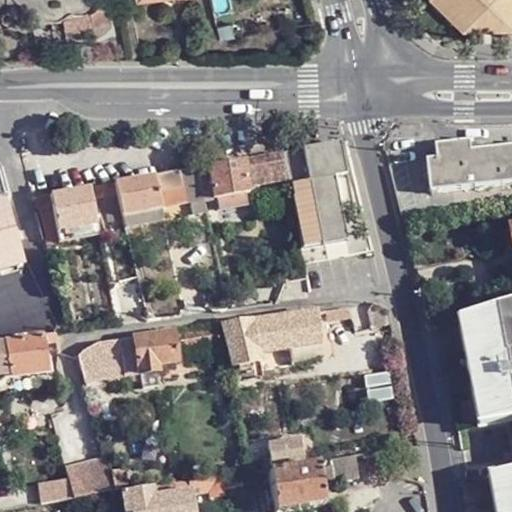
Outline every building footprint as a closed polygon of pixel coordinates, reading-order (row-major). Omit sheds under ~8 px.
[(437,0),(466,27),(511,27),(510,0),(437,0)] [(345,168),(353,167),(347,144),(341,145),(345,168)] [(341,145),(281,156),(287,183),(308,179),(310,183),(346,178),(345,168),(341,145)] [(440,168),(430,168),(436,200),(511,189),(511,152),(475,158),(473,149),(438,153),(440,168)] [(246,162),(251,188),(287,183),(281,156),(246,162)] [(249,196),(252,195),(251,188),(246,162),(198,170),(205,204),(219,201),(221,213),(251,207),(249,196)] [(0,269),(39,259),(14,165),(0,165),(0,269)] [(198,170),(115,185),(122,219),(123,219),(162,211),(185,207),(188,218),(207,215),(205,204),(198,170)] [(349,196),(346,178),(310,183),(313,202),(349,196)] [(115,185),(49,198),(54,231),(95,225),(91,202),(103,200),(107,221),(122,219),(115,185)] [(123,219),(122,219),(125,230),(163,223),(162,211),(123,219)] [(370,307),(343,310),(345,323),(370,319),(372,319),(370,307)] [(511,511),(511,307),(460,321),(463,336),(465,350),(480,426),(498,423),(499,426),(511,423),(511,481),(491,486),(496,511),(511,511)] [(287,318),(290,353),(321,348),(316,313),(287,318)] [(287,318),(250,323),(255,358),(290,353),(287,318)] [(250,323),(223,328),(233,371),(237,370),(238,375),(253,372),(253,367),(255,367),(255,358),(250,323)] [(216,328),(182,333),(184,351),(217,346),(216,328)] [(51,372),(45,336),(40,334),(5,339),(6,344),(10,377),(51,372)] [(172,335),(135,339),(139,377),(141,376),(159,374),(158,366),(176,365),(172,335)] [(139,377),(135,339),(122,340),(122,341),(125,378),(139,377)] [(125,378),(122,341),(103,343),(107,380),(125,378)] [(87,352),(77,360),(84,383),(107,380),(103,343),(102,344),(95,347),(87,352)] [(0,378),(10,377),(6,344),(0,344),(0,378)] [(255,358),(255,367),(257,374),(282,371),(293,369),(290,353),(255,358)] [(159,374),(141,376),(144,390),(161,387),(159,374)] [(0,392),(12,391),(10,377),(0,378),(0,392)] [(511,423),(499,426),(481,430),(491,482),(511,477),(511,423)] [(308,441),(269,444),(272,466),(311,462),(308,441)] [(355,457),(318,462),(320,469),(271,476),(276,511),(291,511),(325,507),(322,484),(358,478),(355,457)] [(80,498),(90,497),(113,493),(104,463),(75,468),(77,478),(80,498)] [(112,475),(116,492),(127,491),(123,471),(112,475)] [(226,498),(223,477),(189,482),(191,494),(210,492),(211,500),(226,498)] [(511,477),(491,482),(491,486),(511,481),(511,477)] [(50,503),(80,498),(77,478),(47,483),(50,503)] [(189,482),(148,488),(148,491),(121,494),(123,511),(194,511),(191,494),(189,482)]
